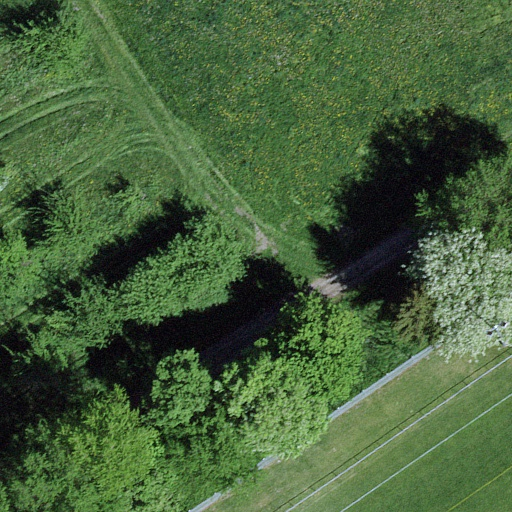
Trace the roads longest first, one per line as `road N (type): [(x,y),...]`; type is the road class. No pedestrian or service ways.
road 1 (track): [(0,494),(511,177)]
road 2 (track): [(295,311),(94,0)]
